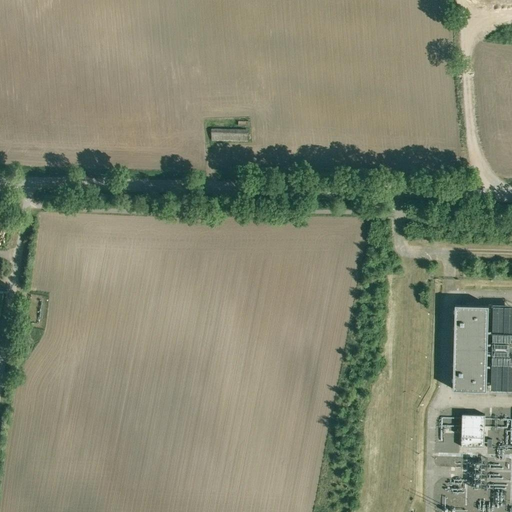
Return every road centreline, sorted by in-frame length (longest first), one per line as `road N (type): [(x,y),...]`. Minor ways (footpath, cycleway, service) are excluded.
road 1 (secondary): [(511,196),(30,183)]
road 2 (track): [(480,195),(465,0)]
road 3 (unclassified): [(30,183),(0,372)]
